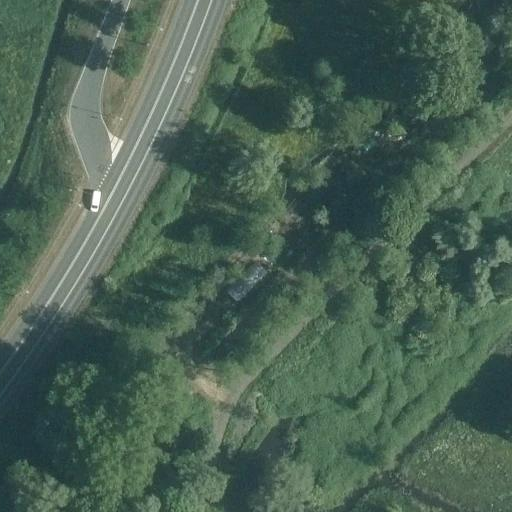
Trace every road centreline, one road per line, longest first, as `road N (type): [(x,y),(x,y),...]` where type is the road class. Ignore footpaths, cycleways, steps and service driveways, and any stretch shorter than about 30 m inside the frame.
road 1 (secondary): [(197,0),(110,195)]
road 2 (secondary): [(110,195),(0,374)]
road 3 (secondary): [(120,0),(85,104),(110,195)]
